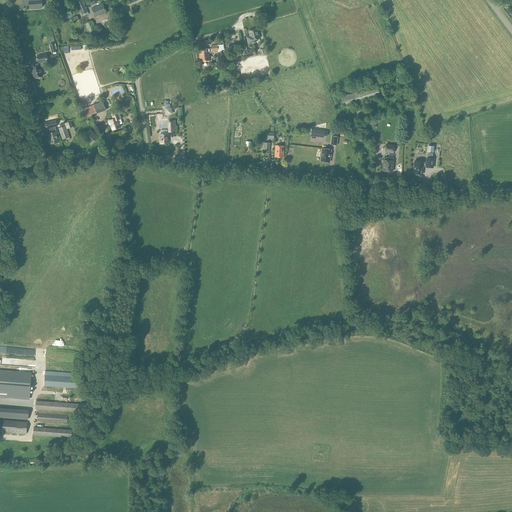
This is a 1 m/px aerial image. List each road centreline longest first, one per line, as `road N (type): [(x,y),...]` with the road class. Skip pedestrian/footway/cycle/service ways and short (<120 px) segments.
road 1 (unclassified): [(148,156),(413,188),(511,189)]
road 2 (unclassified): [(0,170),(102,153),(148,156)]
road 3 (unclassified): [(148,156),(139,74),(190,35)]
